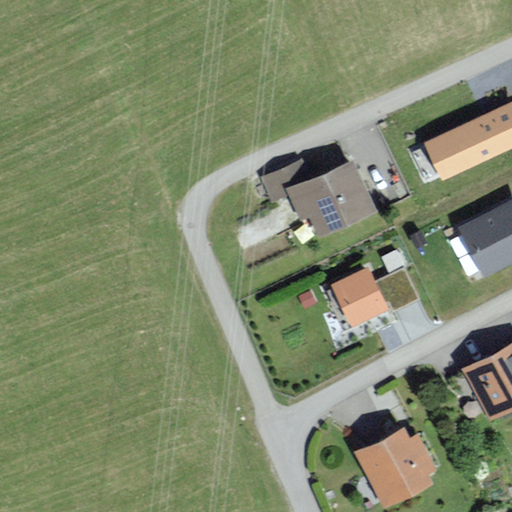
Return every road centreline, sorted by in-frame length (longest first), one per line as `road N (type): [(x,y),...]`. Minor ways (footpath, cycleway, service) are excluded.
road 1 (residential): [(272,434),(181,216),(240,170),(511,48)]
road 2 (residential): [(272,434),(511,298)]
road 3 (unknown): [(374,173),(453,332)]
